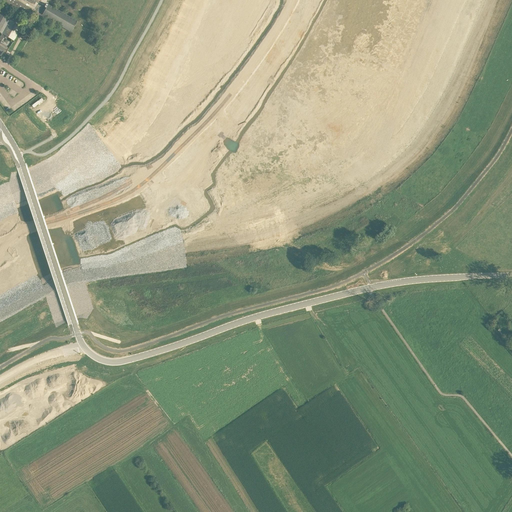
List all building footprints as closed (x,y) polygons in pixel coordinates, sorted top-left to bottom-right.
[(0,5),(25,20),(30,11),(31,9),(15,0),(1,0),(0,3),(0,5)] [(42,15),(31,9),(30,11),(42,18),(43,16),(71,32),(77,22),(48,5),(42,15)] [(0,11),(0,33),(2,34),(3,35),(12,18),(0,11)] [(12,18),(3,35),(14,41),(23,25),(12,18)] [(32,103),(34,106),(44,100),(43,98),(32,103)] [(24,111),(14,118),(16,121),(26,114),(24,111)]
